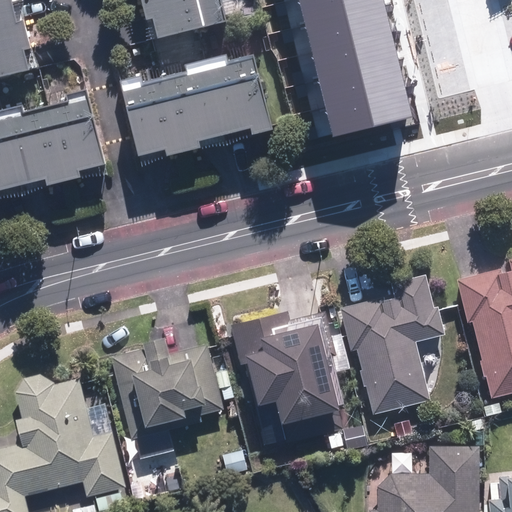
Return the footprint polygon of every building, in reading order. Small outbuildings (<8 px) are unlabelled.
[(21,0),(0,0),(0,74),(38,65),(21,0)] [(160,0),(168,32),(232,17),(228,0),(160,0)] [(411,118),(382,0),(300,0),(333,137),(411,118)] [(134,89),(150,149),(178,142),(179,147),(204,140),(203,135),(263,119),(265,127),(278,124),(260,55),(134,89)] [(96,97),(0,119),(0,187),(111,161),(96,97)] [(511,266),(461,279),(472,320),(477,319),(496,395),(511,390),(511,266)] [(399,293),(346,306),(356,348),(362,347),(378,412),(433,398),(419,339),(444,333),(429,273),(396,281),(399,293)] [(354,426),(326,310),(294,317),(292,310),(235,324),(245,362),(248,361),(269,446),(354,426)] [(114,356),(136,437),(228,412),(209,343),(175,353),(171,340),(114,356)] [(0,511),(31,511),(27,495),(87,481),(90,495),(130,485),(109,401),(91,405),(84,377),(60,383),(44,373),(29,377),(20,392),(32,440),(0,447),(0,511)] [(481,511),(482,448),(433,448),(433,472),(396,472),(383,484),(383,508),(372,508),(372,511),(481,511)] [(505,497),(494,498),(495,511),(511,511),(511,474),(503,475),(505,497)]
